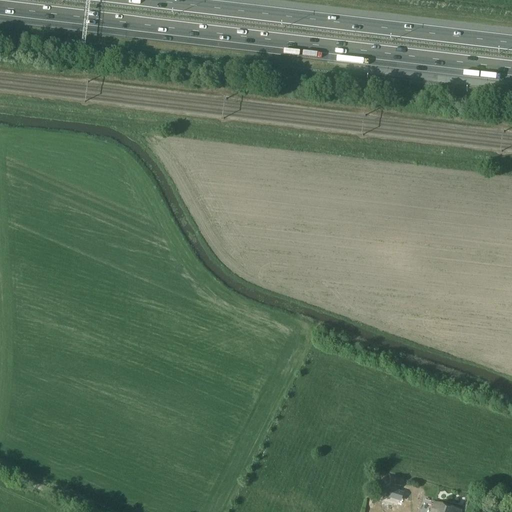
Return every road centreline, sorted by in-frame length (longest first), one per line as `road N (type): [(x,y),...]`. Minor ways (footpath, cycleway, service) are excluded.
road 1 (motorway): [(0,7),(511,68)]
road 2 (motorway): [(511,42),(151,0)]
